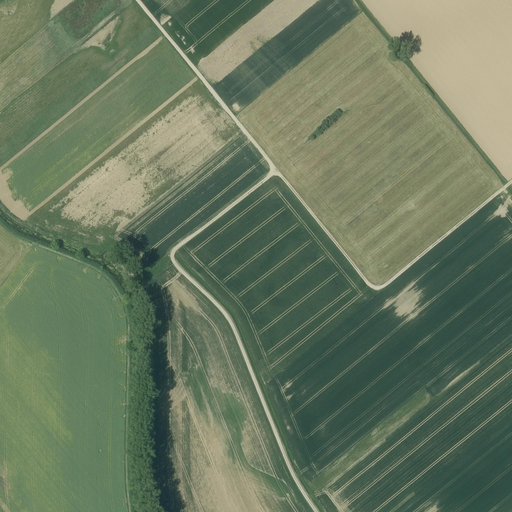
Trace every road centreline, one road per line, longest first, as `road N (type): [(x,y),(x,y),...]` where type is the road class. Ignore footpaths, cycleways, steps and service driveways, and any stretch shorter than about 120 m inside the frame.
road 1 (track): [(316,511),(232,322),(175,264),(177,253),(280,175),(137,0)]
road 2 (track): [(280,175),(377,292),(511,184)]
